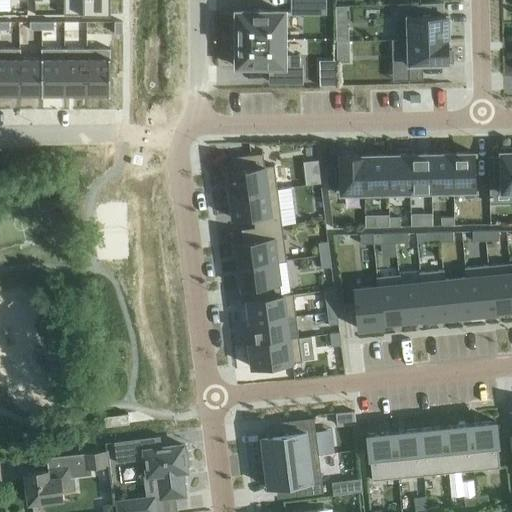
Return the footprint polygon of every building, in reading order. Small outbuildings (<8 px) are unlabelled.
[(63,0),(64,14),(110,14),(110,0),(63,0)] [(292,0),(292,12),(324,12),(323,0),(292,0)] [(398,40),(448,38),(447,14),(421,15),(421,3),(397,4),(398,38),(398,40)] [(236,19),(232,19),(232,32),(236,32),(236,38),(284,38),(283,11),(267,11),(267,10),(254,10),(254,11),(236,11),(236,19)] [(10,21),(0,21),(0,29),(10,29),(10,21)] [(42,21),(30,21),(30,29),(42,29),(42,21)] [(54,29),(54,21),(42,21),(42,29),(54,29)] [(123,21),(115,21),(115,33),(123,33),(123,21)] [(336,29),(336,41),(349,40),(348,28),(336,29)] [(236,45),(232,45),(232,59),(236,59),(236,66),(254,66),(254,67),(267,67),(267,66),(270,66),(270,81),(301,81),(301,65),(298,65),(298,55),(284,55),(284,38),(236,38),(236,45)] [(392,51),(408,50),(409,79),(423,79),(422,63),(453,62),(452,50),(448,50),(448,38),(398,40),(398,38),(392,39),(392,51)] [(349,41),(337,41),(337,61),(349,61),(349,41)] [(0,47),(0,93),(20,93),(20,57),(21,57),(21,47),(0,47)] [(41,47),(41,57),(42,57),(42,93),(65,93),(65,47),(41,47)] [(65,47),(65,93),(87,93),(87,47),(65,47)] [(87,47),(87,93),(110,93),(110,47),(87,47)] [(20,57),(20,93),(41,93),(41,94),(42,94),(42,57),(41,57),(21,57),(20,57)] [(335,60),(319,61),(320,85),(335,85),(335,60)] [(500,156),(489,156),(490,192),(490,202),(511,201),(511,147),(500,147),(500,156)] [(475,152),(452,153),(453,190),(476,190),(475,152)] [(234,170),(227,171),(230,194),(277,188),(274,165),(265,166),(263,153),(232,157),(234,170)] [(431,153),(409,154),(410,191),(409,191),(409,195),(433,195),(433,191),(432,191),(431,153)] [(453,190),(452,153),(431,153),(432,191),(433,191),(453,190)] [(388,154),(364,155),(365,192),(389,192),(388,154)] [(409,154),(388,154),(389,192),(409,191),(410,191),(409,154)] [(365,192),(364,155),(340,155),(340,193),(365,192)] [(305,176),(306,184),(321,182),(320,174),(305,176)] [(277,188),(230,194),(233,218),(253,215),(255,227),(282,224),(277,188)] [(399,216),(389,216),(389,226),(400,226),(399,216)] [(454,216),(442,217),(442,225),(454,224),(454,216)] [(243,242),(236,243),(239,265),(277,261),(286,260),(282,224),(255,227),(241,229),(243,242)] [(485,230),(472,230),(473,241),(486,240),(485,230)] [(499,230),(485,230),(486,240),(499,240),(499,230)] [(440,231),(427,232),(427,242),(440,241),(440,231)] [(453,231),(440,231),(440,241),(453,241),(453,231)] [(382,242),(395,242),(395,232),(382,232),(382,242)] [(408,232),(395,232),(395,242),(408,242),(408,232)] [(374,233),(360,233),(361,243),(374,243),(374,233)] [(328,241),(318,242),(320,255),(330,254),(328,241)] [(330,254),(320,255),(322,268),(331,266),(330,254)] [(277,261),(239,265),(242,288),(249,287),(250,299),(281,295),(281,294),(291,293),(286,260),(277,261)] [(511,262),(488,265),(493,311),(494,311),(511,309),(511,284),(511,272),(511,262)] [(488,265),(465,267),(465,277),(467,276),(470,315),(494,312),(494,311),(493,311),(488,265)] [(419,269),(399,271),(400,274),(400,283),(403,320),(424,318),(425,318),(421,281),(420,281),(419,272),(419,269)] [(444,269),(419,272),(420,281),(421,281),(425,318),(424,318),(424,319),(448,317),(444,279),(445,279),(444,269)] [(400,274),(376,276),(377,286),(378,285),(382,322),(383,322),(403,320),(400,283),(400,274)] [(445,279),(444,279),(448,317),(470,315),(467,276),(465,277),(445,279)] [(377,286),(354,288),(359,328),(383,326),(383,322),(382,322),(378,285),(377,286)] [(250,299),(247,299),(250,322),(287,318),(287,317),(296,316),(293,293),(291,293),(281,294),(281,295),(250,299)] [(335,297),(325,299),(327,312),(337,310),(335,297)] [(337,310),(327,312),(329,324),(338,323),(337,310)] [(287,318),(250,322),(252,342),(253,344),(289,339),(289,337),(287,318)] [(340,332),(330,333),(331,346),(341,345),(340,332)] [(252,342),(249,342),(252,367),(302,360),(299,336),(289,337),(289,339),(253,344),(252,342)] [(354,411),(336,412),(337,426),(356,424),(356,423),(355,411),(354,411)] [(128,417),(105,420),(106,430),(130,427),(128,417)] [(261,436),(264,461),(319,454),(314,417),(288,420),(290,433),(261,436)] [(469,423),(474,470),(500,467),(495,421),(469,423)] [(474,470),(469,423),(444,426),(449,472),(474,470)] [(449,472),(444,426),(419,428),(424,475),(449,472)] [(394,431),(399,477),(424,475),(419,428),(394,431)] [(399,477),(394,431),(368,433),(372,480),(399,477)] [(114,441),(117,462),(145,458),(147,475),(148,475),(158,474),(161,497),(176,496),(184,494),(181,471),(186,470),(186,465),(189,465),(187,448),(184,448),(183,444),(162,447),(160,435),(114,441)] [(108,465),(106,449),(80,453),(82,469),(108,465)] [(319,454),(264,461),(267,486),(296,482),(298,495),(323,492),(319,454)] [(72,466),(24,471),(28,503),(63,499),(62,491),(75,490),(72,466)] [(361,478),(348,480),(349,493),(363,491),(361,478)] [(488,494),(476,495),(477,503),(489,502),(488,494)] [(465,505),(477,503),(476,495),(464,497),(465,505)] [(155,511),(154,497),(146,498),(118,501),(119,511),(155,511)]
